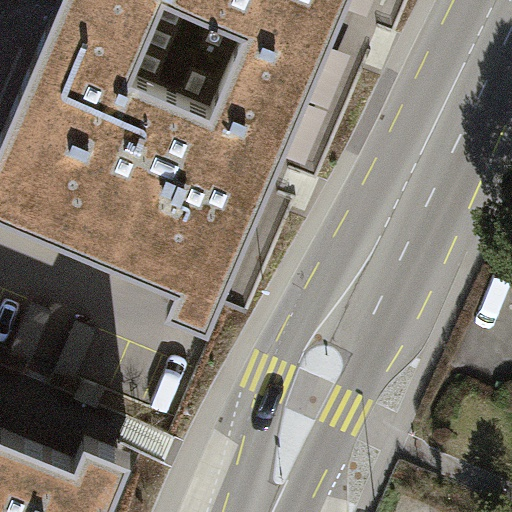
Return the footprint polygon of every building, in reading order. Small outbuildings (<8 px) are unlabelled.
[(91,0),(90,3),(297,85),(324,20),(304,11),(308,0),(91,0)] [(270,150),(297,85),(90,3),(82,22),(51,9),(0,130),(0,148),(31,162),(18,193),(75,217),(86,192),(114,203),(97,243),(211,290),(261,171),(241,163),(250,141),(270,150)] [(53,306),(31,297),(11,350),(33,358),(53,306)] [(77,316),(55,368),(77,377),(99,325),(77,316)] [(76,455),(0,423),(0,511),(106,511),(131,452),(86,433),(76,455)]
